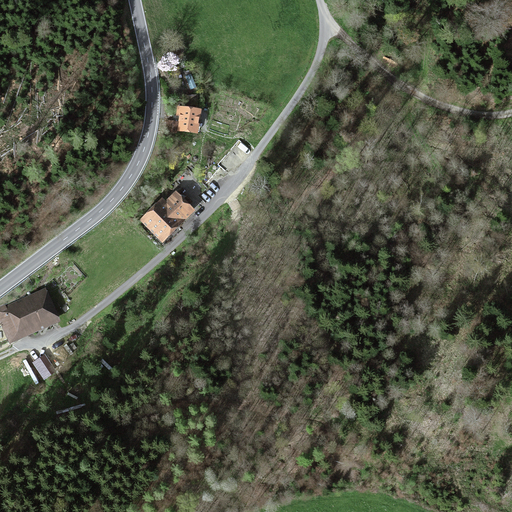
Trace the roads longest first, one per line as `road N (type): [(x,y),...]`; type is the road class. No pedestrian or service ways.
road 1 (unclassified): [(23,344),(43,343),(108,301),(239,176),(313,69),(322,42),(318,0)]
road 2 (tertiary): [(0,288),(104,206),(141,156),(152,86),(133,0)]
road 3 (track): [(322,15),(393,80),(434,104),(485,117),(511,113)]
